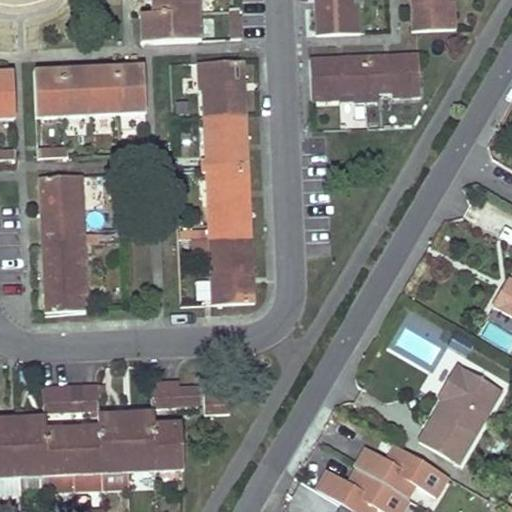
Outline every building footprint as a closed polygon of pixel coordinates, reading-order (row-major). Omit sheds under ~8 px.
[(148,0),(150,17),(150,45),(199,42),(197,0),(148,0)] [(313,0),(315,37),(358,35),(357,7),(352,7),(351,0),(313,0)] [(409,0),(411,32),(454,30),(453,3),(448,3),(447,0),(409,0)] [(228,11),(229,41),(239,40),(238,10),(228,11)] [(150,17),(139,17),(140,45),(150,45),(150,17)] [(417,55),(308,61),(310,104),(339,102),(339,97),(351,97),(352,104),(377,103),(377,95),(390,95),(390,100),(419,99),(417,55)] [(204,175),(208,306),(251,305),(242,64),(196,65),(196,79),(205,80),(205,92),(200,92),(202,147),(208,147),(208,160),(200,161),(200,175),(204,175)] [(142,68),(33,73),(34,120),(143,115),(142,68)] [(11,74),(0,74),(0,121),(13,121),(11,74)] [(340,106),(341,128),(365,128),(364,106),(340,106)] [(0,138),(12,140),(13,129),(0,127),(0,138)] [(144,144),(115,147),(115,156),(145,156),(144,144)] [(66,149),(35,150),(35,160),(67,159),(66,149)] [(14,150),(0,150),(0,161),(14,161),(14,150)] [(37,180),(43,313),(87,311),(80,178),(37,180)] [(159,235),(162,305),(181,304),(178,234),(159,235)] [(503,290),(507,293),(511,285),(511,283),(507,280),(501,289),(503,290)] [(511,285),(507,293),(503,290),(491,309),(511,321),(511,285)] [(490,308),(491,309),(503,290),(501,289),(490,308)] [(511,336),(487,322),(478,337),(509,355),(511,350),(511,336)] [(259,361),(255,363),(259,370),(264,371),(268,368),(271,364),(269,358),(265,355),(260,356),(259,361)] [(500,397),(454,368),(441,391),(448,396),(443,404),(419,444),(457,468),(500,397)] [(177,384),(148,385),(149,410),(198,409),(197,388),(177,389),(177,384)] [(95,387),(40,389),(42,415),(95,413),(95,387)] [(436,400),(443,404),(448,396),(441,391),(436,400)] [(227,396),(202,397),(202,417),(227,416),(227,396)] [(150,413),(94,417),(95,427),(151,426),(150,413)] [(43,419),(0,420),(0,431),(44,430),(43,419)] [(0,480),(180,473),(178,425),(151,426),(95,427),(44,430),(0,431),(0,480)] [(399,465),(394,473),(403,477),(410,467),(405,464),(403,468),(399,465)] [(394,473),(370,511),(383,511),(403,477),(394,473)] [(443,494),(449,484),(436,478),(430,489),(443,494)] [(128,481),(103,481),(103,493),(128,493),(128,481)] [(18,485),(0,485),(0,499),(19,500),(18,485)] [(459,487),(453,498),(452,501),(464,507),(471,494),(459,487)] [(430,489),(415,511),(431,511),(443,494),(430,489)]
